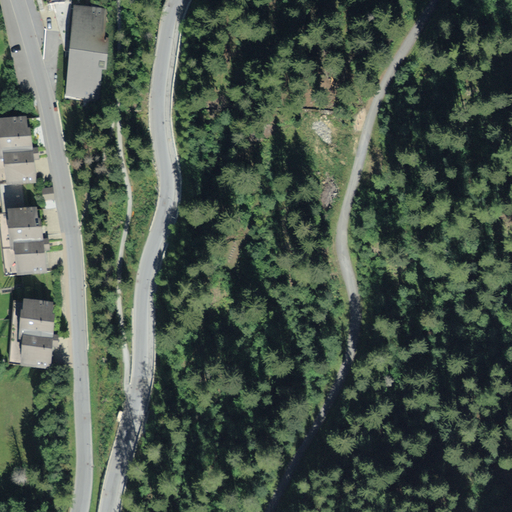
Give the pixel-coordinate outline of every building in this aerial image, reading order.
[(106,10),(75,7),(66,99),(97,102),(100,70),(105,70),(108,38),(103,38),(106,10)] [(28,126),(3,129),(11,189),(37,186),(28,126)] [(54,200),(52,187),(40,189),(41,201),(54,200)] [(38,207),(13,210),(21,270),(46,267),(38,207)] [(55,304),(15,300),(9,363),(49,367),(55,304)]
